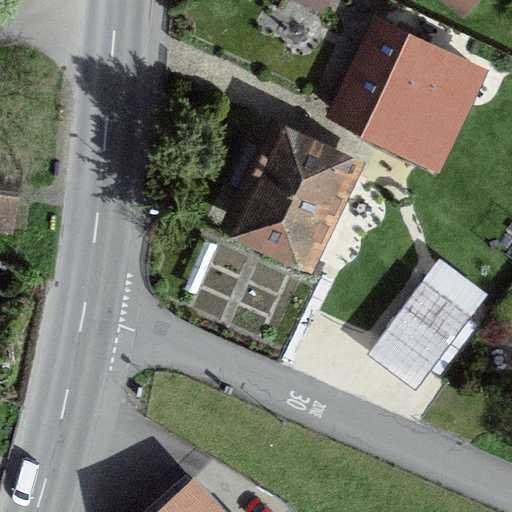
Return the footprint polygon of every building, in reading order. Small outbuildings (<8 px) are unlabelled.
[(323,0),(279,0),(275,11),(276,11),(281,0),(295,0),(319,11),(323,0)] [(443,0),(456,10),(464,0),(443,0)] [(452,61),(381,28),(338,118),(382,139),(397,106),(420,117),(436,83),(421,75),(431,53),(451,63),(452,61)] [(269,137),(231,218),(308,255),(346,173),(269,137)] [(173,511),(216,511),(189,481),(187,483),(195,492),(173,511)]
